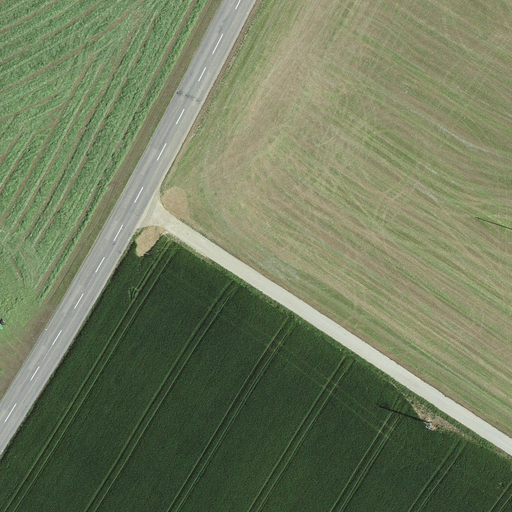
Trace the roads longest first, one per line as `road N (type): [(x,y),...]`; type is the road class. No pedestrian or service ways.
road 1 (secondary): [(0,431),(134,207),(241,0)]
road 2 (track): [(134,207),(511,447)]
